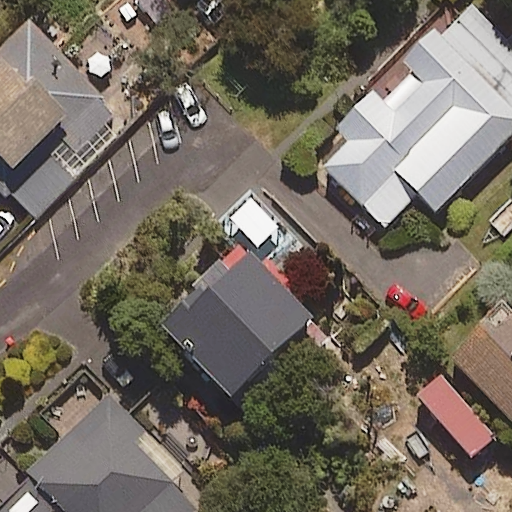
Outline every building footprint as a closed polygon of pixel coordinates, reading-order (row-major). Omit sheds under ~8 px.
[(376,104),(365,115),(340,140),(351,151),(327,175),(385,233),(419,198),(438,216),(511,141),(511,52),(471,11),(411,72),(417,79),(385,112),(376,104)] [(118,120),(35,26),(0,56),(0,203),(10,216),(118,120)] [(318,331),(245,259),(166,337),(239,410),(318,331)] [(511,316),(458,367),(511,424),(511,316)] [(414,349),(355,404),(436,490),(494,435),(414,349)] [(152,443),(110,402),(0,511),(199,511),(210,501),(152,443)]
